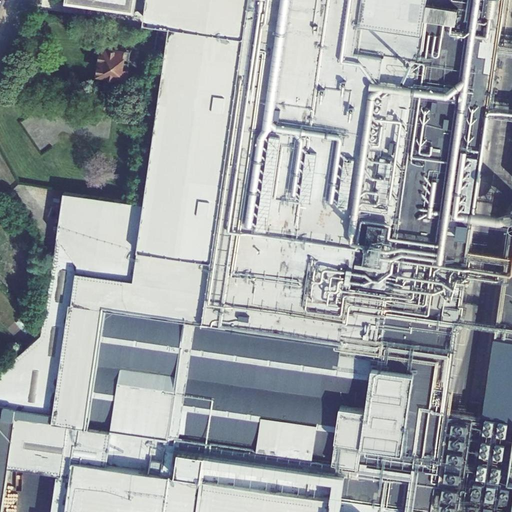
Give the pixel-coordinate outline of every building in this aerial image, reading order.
[(158,0),(175,2),(171,31),(158,29),(155,51),(168,53),(148,196),(64,185),(41,329),(0,365),(0,401),(18,404),(10,461),(73,469),(73,472),(67,511),(405,511),(406,507),(401,506),(401,504),(433,508),(505,0),(158,0)] [(40,0),(40,3),(46,6),(54,9),(57,0),(40,0)] [(37,11),(45,13),(46,6),(40,3),(37,11)] [(101,43),(97,74),(129,79),(131,66),(129,66),(130,61),(129,60),(131,50),(126,49),(126,47),(101,43)] [(511,227),(476,472),(511,477),(511,227)] [(0,511),(2,511),(10,461),(18,404),(0,401),(0,511)]
